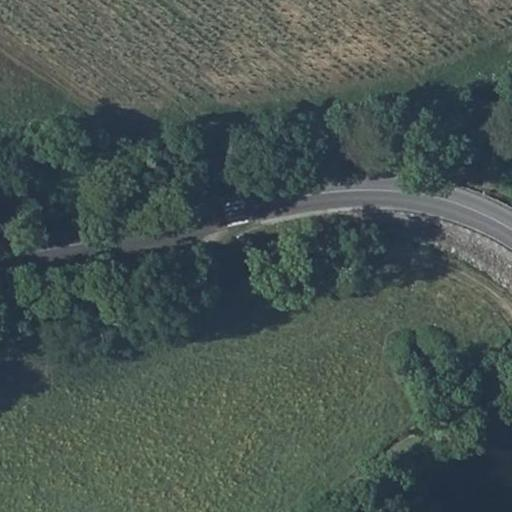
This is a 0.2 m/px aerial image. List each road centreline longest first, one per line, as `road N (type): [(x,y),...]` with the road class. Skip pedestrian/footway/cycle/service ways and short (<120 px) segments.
road 1 (track): [(0,53),(60,102),(134,114),(321,96),(468,48),(511,19)]
road 2 (secondary): [(0,256),(345,190),(419,193),(511,230)]
